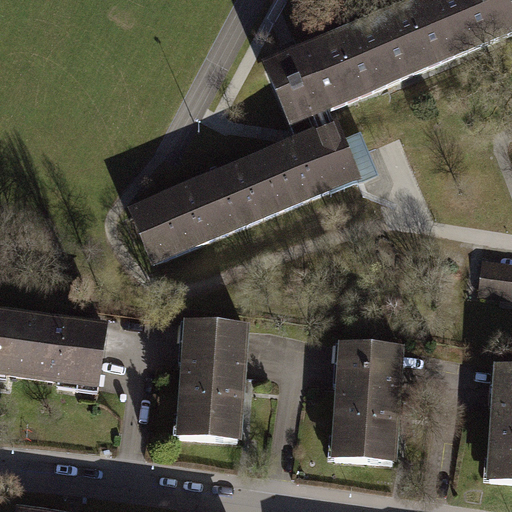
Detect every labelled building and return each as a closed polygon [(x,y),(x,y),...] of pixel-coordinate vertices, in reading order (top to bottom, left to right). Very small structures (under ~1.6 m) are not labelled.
[(511,0),(436,0),(269,70),(292,129),(314,120),(321,137),(135,215),(156,266),(357,182),(337,131),(333,132),(326,115),(511,37),(511,0)] [(477,301),(511,305),(511,266),(481,263),(477,301)] [(107,333),(0,318),(0,374),(100,388),(107,333)] [(246,333),(188,329),(180,441),(239,445),(246,333)] [(402,355),(342,351),(335,464),(395,467),(402,355)] [(511,372),(500,372),(492,484),(511,485),(511,372)]
